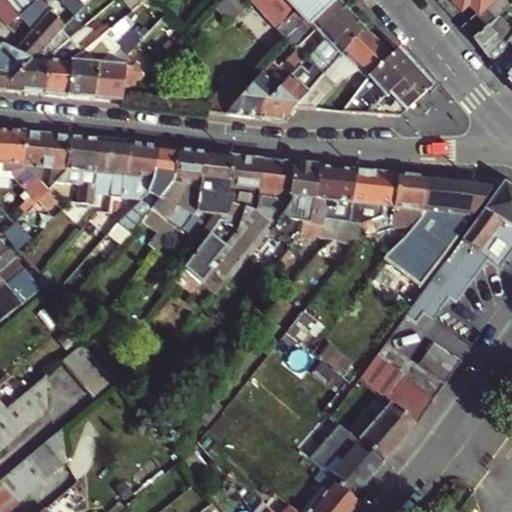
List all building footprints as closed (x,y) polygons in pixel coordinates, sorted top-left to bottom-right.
[(29,7),(22,0),(5,0),(19,16),(29,7)] [(39,0),(50,12),(47,15),(55,24),(67,12),(73,19),(82,9),(73,0),(39,0)] [(73,0),(82,9),(83,8),(88,3),(90,0),(73,0)] [(119,0),(130,12),(145,0),(119,0)] [(163,16),(145,0),(130,12),(121,20),(140,41),(163,16)] [(249,0),(259,12),(289,44),(295,50),(303,43),(313,33),(308,27),(311,23),(336,0),(249,0)] [(337,0),(336,0),(311,23),(326,40),(315,52),(303,43),(295,50),(307,60),(315,66),(324,73),(340,54),(363,28),(337,0)] [(498,16),(510,7),(503,0),(449,0),(462,14),(469,8),(477,16),(462,30),(464,33),(471,40),(485,29),(498,16)] [(5,92),(42,95),(44,66),(45,60),(67,41),(79,32),(74,27),(84,17),(82,15),(86,11),(83,8),(82,9),(73,19),(61,31),(32,63),(5,92)] [(55,24),(47,15),(15,53),(32,63),(61,31),(55,24)] [(511,28),(498,16),(485,29),(511,51),(511,28)] [(391,55),(363,28),(340,54),(357,70),(366,78),(391,55)] [(511,51),(485,29),(471,40),(501,73),(511,86),(511,51)] [(69,63),(99,39),(94,33),(74,49),(67,41),(45,60),(44,66),(42,95),(63,97),(67,98),(69,63)] [(103,35),(99,39),(69,63),(67,98),(86,99),(94,100),(97,66),(101,66),(114,53),(110,48),(114,44),(103,35)] [(0,91),(5,92),(32,63),(15,53),(2,45),(0,42),(0,91)] [(118,48),(114,44),(110,48),(114,53),(118,48)] [(255,119),(291,78),(307,60),(295,50),(289,44),(245,92),(225,115),(255,119)] [(396,50),(391,55),(366,78),(341,112),(364,113),(399,82),(413,69),(396,50)] [(324,73),(318,80),(330,90),(357,70),(340,54),(324,73)] [(122,67),(101,66),(97,66),(94,100),(122,102),(148,73),(130,58),(122,67)] [(315,66),(298,85),(291,78),(255,119),(283,122),(294,109),(318,80),(324,73),(315,66)] [(429,86),(413,69),(399,82),(364,113),(403,115),(429,86)] [(318,80),(294,109),(312,110),(330,90),(318,80)] [(21,132),(0,130),(0,175),(13,177),(7,170),(23,171),(23,168),(23,166),(25,133),(21,132)] [(25,133),(23,166),(67,171),(69,137),(25,133)] [(85,139),(69,137),(67,171),(46,191),(58,205),(59,204),(64,199),(66,185),(80,186),(78,205),(93,206),(94,196),(96,174),(99,140),(85,139)] [(122,198),(124,176),(126,177),(129,144),(114,142),(99,140),(96,174),(94,196),(111,198),(122,198)] [(153,178),(156,147),(129,144),(126,177),(124,176),(122,198),(131,207),(148,194),(153,178)] [(177,150),(156,147),(153,178),(148,194),(131,207),(125,214),(118,223),(131,234),(144,220),(151,210),(173,185),(177,150)] [(203,153),(177,150),(173,185),(151,210),(177,230),(181,233),(192,219),(197,213),(203,153)] [(229,157),(203,153),(197,213),(214,215),(214,221),(219,222),(220,216),(222,215),(229,157)] [(211,235),(201,247),(194,255),(184,268),(201,282),(211,271),(227,283),(271,228),(289,205),(294,165),(229,157),(222,215),(220,216),(219,222),(218,227),(211,235)] [(271,228),(300,233),(301,224),(309,225),(313,200),(315,200),(318,167),(294,165),(289,205),(271,228)] [(336,240),(338,229),(347,231),(348,224),(349,222),(344,221),(345,214),(349,214),(351,204),(354,171),(318,167),(315,200),(313,200),(309,225),(301,224),(300,233),(300,234),(336,240)] [(27,169),(23,168),(23,171),(7,170),(13,177),(33,203),(46,191),(27,169)] [(397,175),(354,171),(351,204),(349,214),(345,214),(344,221),(349,222),(348,224),(364,225),(392,215),(393,209),(397,175)] [(420,217),(423,178),(413,177),(397,175),(393,209),(416,211),(414,221),(420,217)] [(415,295),(495,186),(423,178),(420,217),(414,221),(414,225),(423,227),(426,212),(443,214),(442,230),(426,250),(420,246),(395,280),(415,295)] [(501,187),(404,321),(412,327),(430,303),(440,311),(449,299),(457,304),(488,261),(497,267),(511,247),(511,190),(503,185),(501,187)] [(131,207),(122,198),(111,198),(109,212),(125,214),(131,207)] [(201,247),(211,235),(192,219),(181,233),(201,247)] [(0,289),(22,270),(6,251),(0,256),(0,289)] [(0,323),(39,291),(22,270),(0,289),(0,323)] [(450,322),(442,334),(468,352),(470,349),(476,340),(450,322)] [(442,334),(433,346),(460,364),(468,352),(442,334)] [(374,356),(431,404),(444,386),(418,368),(383,343),(374,356)] [(83,344),(62,362),(92,398),(113,380),(83,344)] [(348,372),(355,359),(331,345),(324,358),(348,372)] [(460,364),(433,346),(426,357),(452,375),(460,364)] [(366,367),(424,415),(431,404),(374,356),(366,367)] [(418,368),(444,386),(452,375),(426,357),(418,368)] [(416,427),(424,415),(366,367),(358,378),(389,404),(416,427)] [(32,388),(35,421),(47,411),(45,377),(32,388)] [(22,432),(35,421),(32,388),(19,399),(22,432)] [(7,409),(10,443),(22,432),(19,399),(7,409)] [(349,434),(383,464),(416,427),(389,404),(368,429),(359,422),(349,434)] [(0,451),(10,443),(7,409),(6,410),(0,414),(0,451)] [(327,477),(353,499),(383,464),(349,434),(339,425),(308,461),(319,471),(327,477)] [(59,430),(48,440),(53,473),(65,463),(60,430),(59,430)] [(48,440),(36,450),(41,484),(53,473),(48,440)] [(36,450),(24,461),(29,494),(41,484),(36,450)] [(29,494),(24,461),(0,480),(0,484),(8,494),(16,504),(29,494)] [(511,476),(493,462),(484,474),(504,488),(511,476)] [(324,485),(300,511),(352,511),(359,505),(353,499),(327,477),(319,471),(314,476),(324,485)] [(0,500),(8,494),(0,484),(0,500)] [(16,504),(8,494),(0,500),(0,511),(10,511),(18,506),(17,504),(16,504)]
